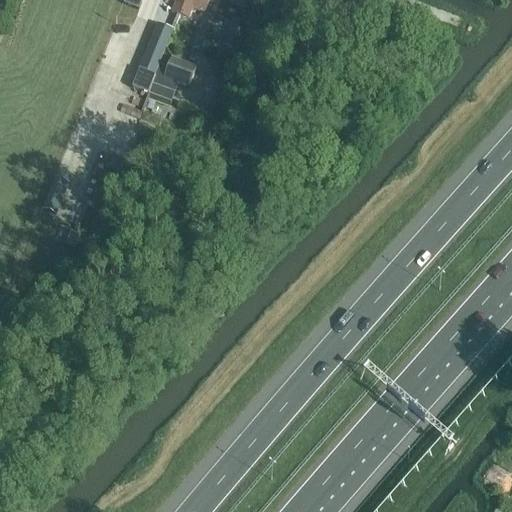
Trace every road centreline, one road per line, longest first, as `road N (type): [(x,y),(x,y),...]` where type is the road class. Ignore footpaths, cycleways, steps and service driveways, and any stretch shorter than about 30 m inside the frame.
road 1 (motorway): [(511,150),(194,511)]
road 2 (motorway): [(303,511),(511,273)]
road 3 (unknown): [(142,0),(70,180)]
